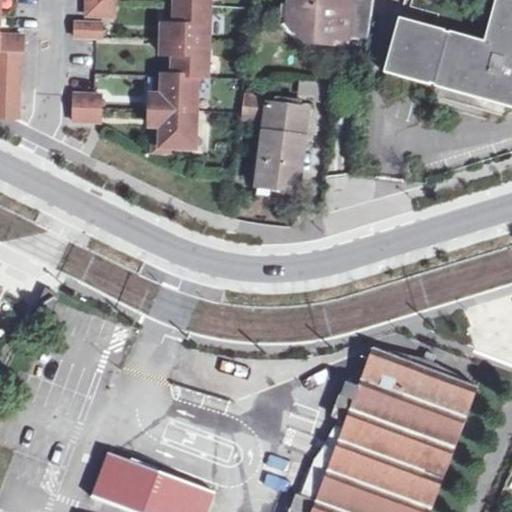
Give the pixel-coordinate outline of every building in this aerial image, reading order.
[(115,0),(88,0),(89,19),(115,21),(115,0)] [(169,0),(169,29),(180,29),(180,57),(167,57),(167,79),(156,78),(155,101),(167,101),(166,129),(154,128),(153,151),(194,151),(197,80),(207,80),(209,0),(169,0)] [(352,0),(291,0),(291,21),(311,44),(334,45),(334,39),(350,41),(352,0)] [(511,0),(495,0),(484,44),(452,34),(435,89),(511,111),(511,0)] [(103,27),(76,26),(76,42),(103,42),(103,27)] [(0,109),(19,110),(21,57),(25,57),(25,41),(0,39),(0,109)] [(260,122),(262,94),(243,93),(241,121),(260,122)] [(101,99),(74,99),(74,125),(102,126),(101,99)] [(309,112),(269,108),(261,189),(300,194),(309,112)] [(300,194),(261,189),(260,203),(299,206),(300,194)] [(62,293),(50,286),(39,308),(50,314),(61,294),(62,293)] [(472,453),(493,394),(376,349),(361,387),(348,383),(335,417),(342,420),(340,427),(345,428),(331,464),(318,460),(303,498),(299,496),(292,511),(432,511),(457,447),(472,453)] [(209,511),(216,493),(110,454),(94,499),(128,511),(209,511)]
